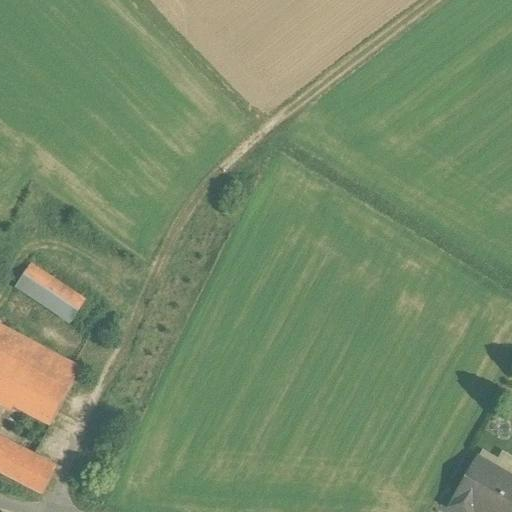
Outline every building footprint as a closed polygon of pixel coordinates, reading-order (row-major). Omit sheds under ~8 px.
[(87,302),(33,265),(18,287),(72,324),(75,320),(84,307),(87,302)] [(99,318),(84,307),(75,320),(90,331),(99,318)] [(1,315),(0,316),(0,372),(8,359),(20,338),(26,327),(1,315)] [(61,360),(20,338),(8,359),(49,382),(61,360)] [(49,382),(8,359),(0,372),(0,398),(9,404),(15,406),(43,421),(52,426),(81,371),(61,360),(49,382)] [(9,404),(6,409),(12,412),(15,406),(9,404)] [(6,409),(1,419),(6,422),(12,412),(6,409)] [(43,421),(38,431),(47,436),(52,426),(43,421)] [(55,473),(0,444),(0,473),(43,497),(55,473)] [(511,511),(511,480),(478,461),(450,510),(453,511),(472,511),(473,511),(511,511)]
